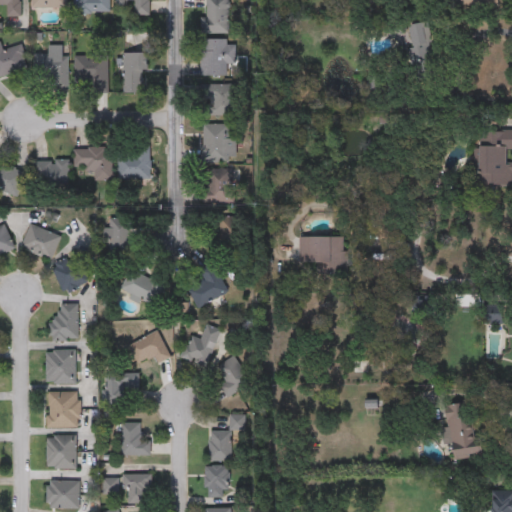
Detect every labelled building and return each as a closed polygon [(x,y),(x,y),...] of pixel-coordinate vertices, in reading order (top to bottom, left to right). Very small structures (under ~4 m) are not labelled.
[(7,16),(7,5),(0,5),(0,0),(20,0),(20,16),(7,16)] [(67,9),(66,0),(33,0),(33,9),(67,9)] [(109,0),(109,13),(74,13),(73,0),(109,0)] [(132,15),(132,7),(116,8),(115,0),(149,0),(149,15),(132,15)] [(228,0),(228,33),(203,33),(203,0),(228,0)] [(409,26),(428,21),(433,40),(428,44),(437,78),(415,83),(407,49),(413,47),(409,26)] [(226,39),(226,45),(234,45),(234,64),(227,64),(227,75),(201,75),(201,39),(226,39)] [(21,45),(28,70),(0,77),(0,42),(2,50),(21,45)] [(124,52),(146,52),(146,93),(124,93),(124,52)] [(51,89),(51,77),(36,77),(36,56),(68,56),(68,89),(51,89)] [(108,93),(92,93),(92,83),(75,83),(75,56),(108,56),(108,93)] [(204,84),(234,84),(234,116),(204,116),(204,84)] [(235,138),(235,162),(202,162),(202,124),(229,124),(229,138),(235,138)] [(482,125),(511,125),(511,149),(507,149),(507,162),(511,162),(511,186),(473,186),(475,145),(481,145),(482,125)] [(150,179),(117,179),(117,154),(134,154),(134,145),(150,145),(150,179)] [(112,178),(75,178),(75,147),(112,147),(112,178)] [(67,180),(35,180),(35,162),(67,162),(67,180)] [(0,163),(26,172),(17,199),(0,193),(0,163)] [(208,203),(208,169),(234,169),(234,203),(208,203)] [(218,257),(218,217),(243,217),(243,257),(218,257)] [(109,238),(107,238),(107,219),(133,219),(133,257),(109,257),(109,238)] [(61,237),(50,260),(21,247),(31,224),(61,237)] [(0,226),(4,225),(15,248),(0,254),(0,226)] [(299,236),(343,236),(344,252),(349,251),(348,274),(318,275),(316,262),(298,262),(299,236)] [(89,285),(60,290),(55,262),(84,257),(89,285)] [(204,281),(199,269),(214,263),(227,294),(194,308),(186,289),(204,281)] [(162,282),(153,306),(120,293),(130,269),(162,282)] [(430,298),(414,298),(414,313),(430,313),(430,298)] [(78,304),(78,340),(53,340),(53,304),(78,304)] [(221,329),(206,366),(183,357),(191,339),(199,343),(207,323),(221,329)] [(170,357),(159,363),(154,354),(137,363),(128,346),(157,331),(170,357)] [(75,350),(75,383),(46,383),(46,350),(75,350)] [(227,380),(217,368),(232,356),(251,379),(229,398),(219,387),(227,380)] [(106,373),(139,373),(139,388),(125,388),(125,404),(106,404),(106,373)] [(79,428),(48,428),(48,392),(79,392),(79,428)] [(445,406),(467,403),(477,446),(482,446),(484,456),(454,461),(451,445),(444,446),(441,428),(448,426),(445,406)] [(232,430),(232,461),(210,461),(210,431),(229,431),(229,415),(245,415),(245,430),(232,430)] [(123,455),(123,422),(141,422),(141,440),(150,440),(150,455),(123,455)] [(76,435),(76,468),(46,468),(46,435),(76,435)] [(227,467),(227,496),(204,496),(204,467),(227,467)] [(122,490),(122,474),(150,474),(150,503),(127,503),(127,490),(122,490)] [(48,507),(48,480),(79,480),(79,507),(48,507)] [(492,511),(492,490),(511,490),(511,511),(492,511)]
